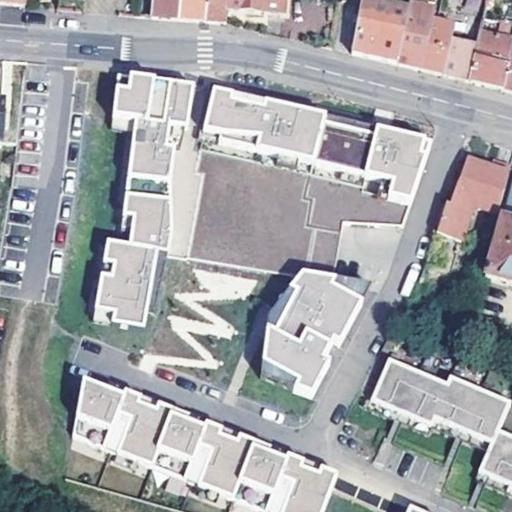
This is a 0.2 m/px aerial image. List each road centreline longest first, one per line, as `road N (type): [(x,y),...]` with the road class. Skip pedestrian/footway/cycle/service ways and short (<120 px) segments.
road 1 (tertiary): [(0,39),(230,51),(463,107)]
road 2 (residential): [(463,107),(398,283),(316,439)]
road 3 (residential): [(316,439),(286,437),(98,362)]
road 4 (residential): [(316,439),(321,451),(456,511)]
